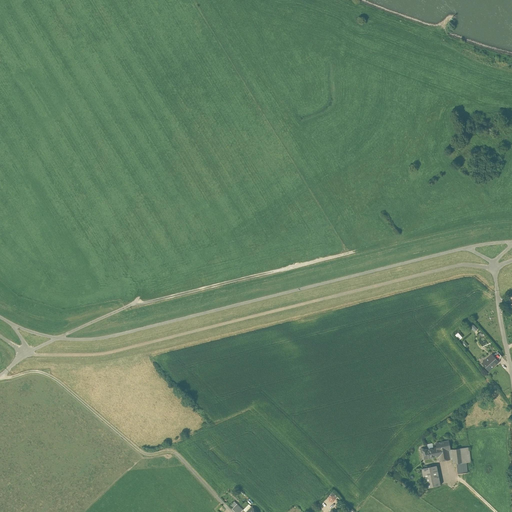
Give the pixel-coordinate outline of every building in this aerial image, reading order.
[(502,357),(497,352),(493,356),(497,361),(502,357)] [(492,355),(482,364),(488,371),(498,362),(497,361),(493,356),(492,355)] [(448,441),(435,444),(436,448),(433,448),(428,449),(422,450),(424,459),(438,456),(439,461),(450,459),(449,451),(450,450),(448,441)] [(469,447),(460,448),(462,463),(466,463),(471,462),(469,447)] [(460,448),(451,449),(453,459),(453,464),(456,464),(462,463),(460,448)] [(466,463),(462,463),(456,464),(458,474),(467,473),(466,463)] [(436,465),(421,468),(425,488),(440,485),(436,465)]
